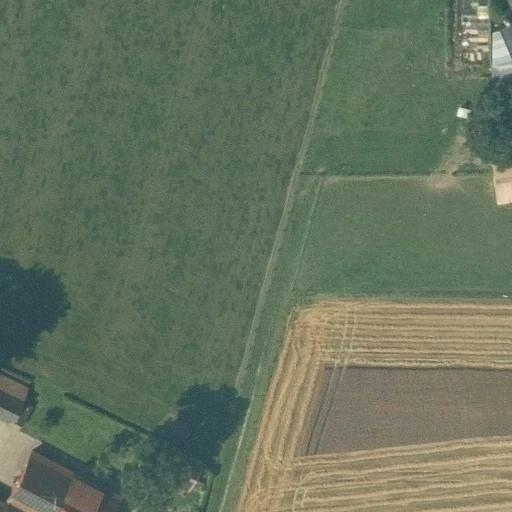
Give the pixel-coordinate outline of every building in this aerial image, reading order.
[(511,147),(492,150),(498,200),(511,198),(511,147)] [(26,386),(0,372),(0,413),(10,418),(26,386)] [(202,460),(164,439),(150,465),(188,486),(202,460)] [(11,488),(7,495),(38,511),(107,511),(117,494),(70,471),(70,470),(30,450),(11,488)] [(11,488),(0,481),(0,491),(7,495),(11,488)] [(0,511),(38,511),(7,495),(0,491),(0,511)]
